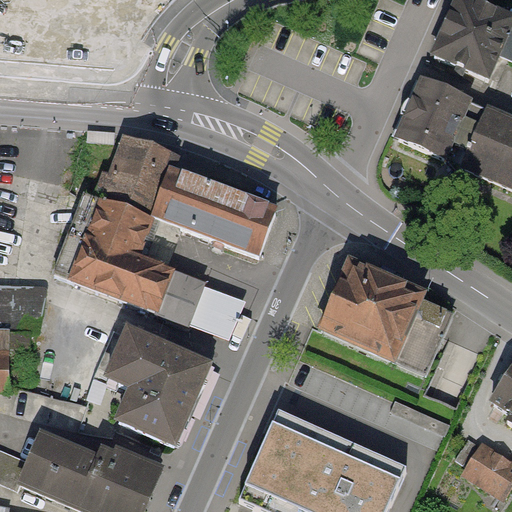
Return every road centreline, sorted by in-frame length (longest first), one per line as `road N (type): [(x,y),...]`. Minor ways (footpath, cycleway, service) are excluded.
road 1 (residential): [(334,193),(192,511)]
road 2 (tertiary): [(511,313),(334,193)]
road 3 (tertiary): [(158,113),(265,146),(334,193)]
road 4 (tertiary): [(158,113),(0,100)]
road 5 (residential): [(236,0),(202,22),(158,113)]
